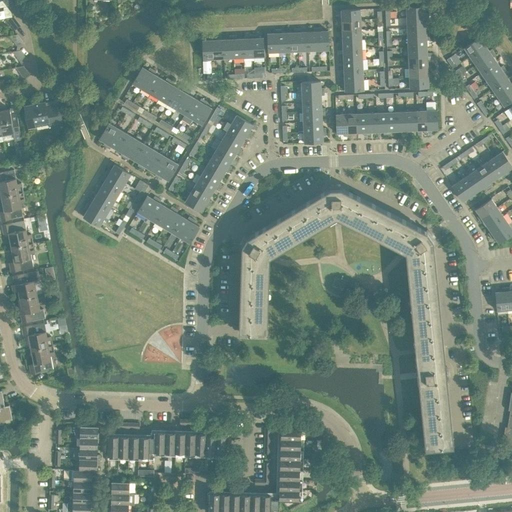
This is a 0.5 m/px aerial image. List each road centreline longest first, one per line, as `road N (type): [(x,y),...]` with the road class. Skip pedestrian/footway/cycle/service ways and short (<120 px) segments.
road 1 (residential): [(272,165),(248,182),(203,268),(199,406)]
road 2 (residential): [(154,510),(197,511),(197,485),(245,483),(249,408)]
road 3 (residential): [(249,408),(301,409),(329,420),(352,456),(363,502)]
road 4 (residential): [(47,400),(199,406)]
road 5 (tertiary): [(363,502),(511,488)]
road 6 (residential): [(408,166),(386,159),(272,165)]
road 7 (residential): [(471,266),(451,218),(408,166)]
road 8 (residential): [(511,363),(482,354),(471,266)]
